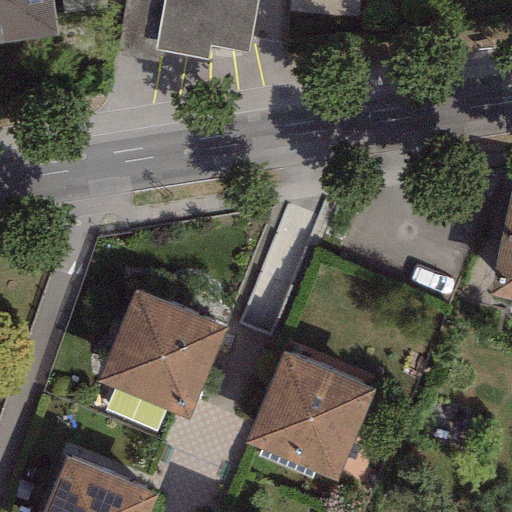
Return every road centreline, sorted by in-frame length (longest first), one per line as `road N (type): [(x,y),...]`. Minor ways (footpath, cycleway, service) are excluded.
road 1 (unclassified): [(94,163),(511,95)]
road 2 (residential): [(94,163),(0,446)]
